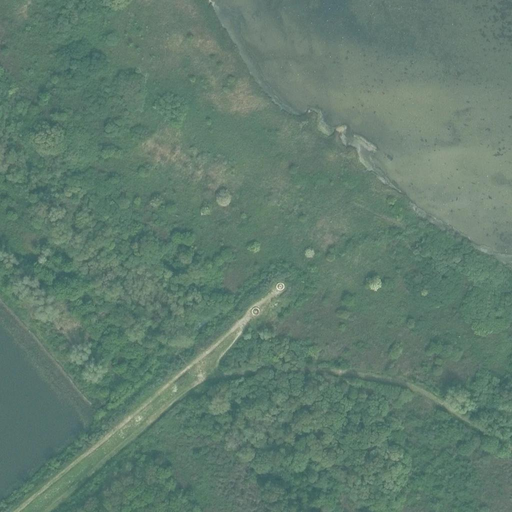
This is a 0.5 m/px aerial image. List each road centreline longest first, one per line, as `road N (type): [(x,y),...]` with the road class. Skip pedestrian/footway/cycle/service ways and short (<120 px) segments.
road 1 (track): [(285,283),(17,511)]
road 2 (track): [(45,511),(196,380)]
